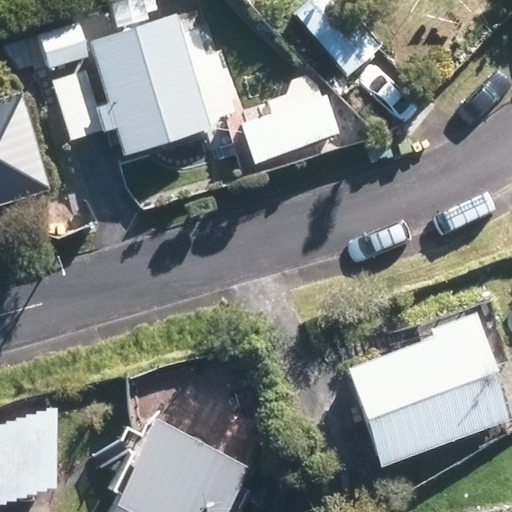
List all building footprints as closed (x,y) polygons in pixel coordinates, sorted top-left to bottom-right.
[(335,0),(302,0),(286,15),(341,79),(377,48),(335,0)] [(82,53),(74,26),(37,37),(45,64),(82,53)] [(164,28),(90,51),(122,152),(196,129),(164,28)] [(82,75),(51,84),(69,141),(100,131),(82,75)] [(323,99),(242,129),(253,158),(334,128),(323,99)] [(0,199),(37,189),(13,107),(0,110),(0,199)] [(339,369),(368,454),(496,411),(468,326),(339,369)] [(51,394),(0,407),(0,501),(48,489),(51,394)] [(208,511),(231,468),(149,425),(102,511),(208,511)]
